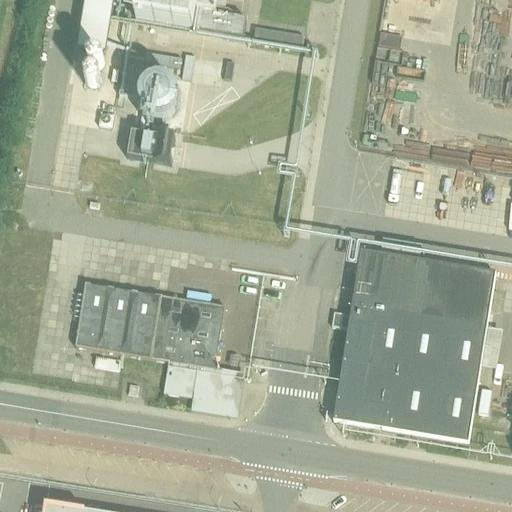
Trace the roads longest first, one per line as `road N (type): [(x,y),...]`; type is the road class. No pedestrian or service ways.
road 1 (unclassified): [(282,452),(0,403)]
road 2 (unclassified): [(511,489),(282,452)]
